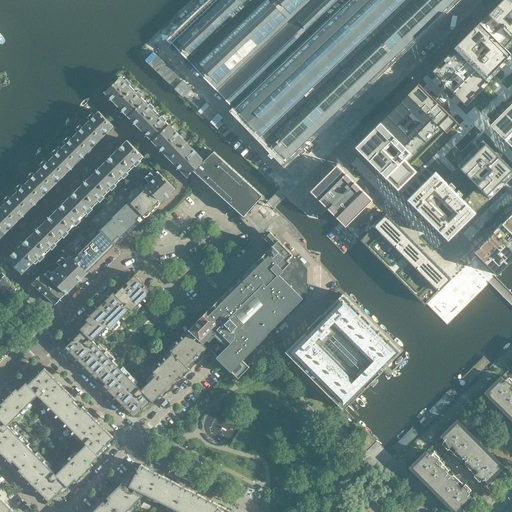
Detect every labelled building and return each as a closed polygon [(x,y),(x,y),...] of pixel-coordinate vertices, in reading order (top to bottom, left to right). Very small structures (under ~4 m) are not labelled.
[(284,161),(454,0),(214,0),(170,42),(284,161)] [(511,0),(502,0),(431,70),(466,106),(482,90),(489,83),(485,79),(511,53),(505,47),(511,39),(511,0)] [(503,45),(477,70),(485,79),(489,83),(482,90),(494,103),(507,115),(511,110),(511,35),(491,15),(485,22),(492,28),(489,31),(503,45)] [(117,105),(131,90),(128,87),(131,84),(126,79),(123,82),(119,78),(105,92),(117,105)] [(408,95),(355,147),(398,190),(416,172),(415,172),(451,137),(447,133),(458,123),(419,83),(407,94),(408,95)] [(129,117),(143,102),(140,99),(143,96),(138,91),(135,94),(131,90),(117,105),(129,117)] [(141,129),(155,115),(152,111),(155,108),(150,103),(147,106),(143,102),(129,117),(141,129)] [(511,102),(490,124),(511,146),(511,102)] [(113,126),(99,112),(95,115),(92,112),(87,117),(90,120),(87,124),(101,138),(113,126)] [(152,141),(167,126),(164,123),(167,120),(162,115),(159,118),(155,115),(141,129),(152,141)] [(101,138),(87,124),(83,127),(80,124),(75,129),(78,132),(75,135),(89,150),(101,138)] [(167,126),(152,141),(170,158),(186,142),(169,125),(167,126)] [(434,168),(405,197),(448,240),(511,176),(511,161),(484,134),(458,160),(459,162),(444,177),(434,168)] [(89,150),(75,135),(71,139),(68,136),(63,141),(66,144),(63,147),(77,162),(89,150)] [(142,155),(130,143),(127,140),(115,152),(129,167),(133,163),(136,166),(141,162),(138,159),(142,155)] [(204,160),(186,142),(170,158),(187,176),(193,171),(204,160)] [(77,162),(63,147),(59,151),(56,148),(52,152),(55,155),(51,159),(65,173),(77,162)] [(306,292),(306,269),(270,233),(268,235),(254,222),(246,214),(262,196),(213,151),(204,160),(193,171),(244,217),(251,225),(264,238),(272,246),(219,299),(208,309),(198,319),(198,320),(189,329),(190,331),(208,348),(238,378),(273,342),(268,337),(271,335),(268,332),(269,331),(271,333),(272,334),(280,342),(288,350),(287,351),(343,408),(345,407),(345,406),(364,387),(365,388),(380,373),(379,372),(398,352),(400,351),(398,350),(345,297),(344,296),(343,295),(291,347),(282,339),(272,328),(284,315),(289,310),(302,298),(301,297),(306,292)] [(129,167),(115,152),(103,164),(117,179),(121,175),(124,178),(129,174),(126,171),(129,167)] [(65,173),(51,159),(47,162),(44,159),(40,164),(43,167),(39,171),(53,185),(65,173)] [(117,179),(103,164),(91,176),(105,191),(109,187),(112,190),(117,185),(114,182),(117,179)] [(338,165),(311,191),(346,226),(373,200),(338,165)] [(53,185),(39,171),(35,174),(32,171),(28,176),(31,179),(27,182),(41,197),(53,185)] [(175,188),(172,186),(159,173),(156,177),(151,172),(147,176),(152,181),(146,186),(161,202),(175,188)] [(105,191),(91,176),(79,188),(94,202),(97,199),(100,202),(105,197),(102,194),(105,191)] [(41,197),(27,182),(23,186),(20,183),(16,188),(19,191),(15,194),(29,209),(41,197)] [(161,202),(146,186),(143,183),(131,191),(127,199),(145,217),(149,215),(150,212),(155,207),(158,206),(161,202)] [(94,202),(79,188),(67,200),(82,214),(85,210),(88,213),(93,209),(90,206),(94,202)] [(145,217),(127,199),(120,192),(92,220),(98,226),(116,245),(145,217)] [(29,209),(15,194),(12,198),(9,195),(4,199),(7,202),(3,206),(18,221),(29,209)] [(82,214),(67,200),(55,211),(70,226),(73,222),(76,225),(81,221),(78,218),(82,214)] [(18,221),(3,206),(0,209),(0,228),(5,233),(18,221)] [(70,226),(55,211),(44,223),(58,238),(61,234),(64,237),(69,232),(66,229),(70,226)] [(511,212),(472,252),(495,276),(511,259),(511,212)] [(386,217),(362,241),(426,305),(450,281),(386,217)] [(58,238),(44,223),(32,235),(46,249),(50,246),(53,249),(57,244),(54,241),(58,238)] [(88,272),(116,245),(98,226),(69,254),(69,255),(72,257),(88,272)] [(46,249),(32,235),(19,248),(33,262),(38,258),(41,261),(45,256),(42,253),(46,249)] [(11,255),(7,259),(22,274),(33,262),(19,248),(15,252),(14,252),(11,255)] [(88,272),(72,257),(68,261),(63,256),(57,262),(62,267),(58,270),(74,285),(83,277),(88,272)] [(74,285),(58,270),(53,275),(48,270),(45,273),(66,293),(74,285)] [(43,294),(54,283),(42,273),(32,283),(43,294)] [(132,311),(151,292),(134,274),(115,294),(132,311)] [(17,288),(11,282),(4,275),(0,279),(0,288),(8,297),(17,288)] [(55,304),(66,294),(54,283),(43,294),(55,304)] [(132,311),(115,294),(113,292),(93,312),(110,329),(112,331),(120,322),(118,320),(122,317),(124,319),(132,311)] [(128,376),(95,343),(110,329),(93,312),(81,323),(83,325),(72,337),(73,339),(65,347),(111,393),(128,376)] [(188,367),(208,348),(190,331),(171,350),(188,367)] [(170,389),(190,369),(188,367),(171,350),(163,358),(165,360),(161,364),(159,362),(151,370),(153,372),(170,389)] [(458,380),(466,388),(492,362),(484,354),(458,380)] [(67,391),(56,379),(44,368),(28,384),(26,382),(22,386),(21,384),(8,396),(25,413),(40,398),(50,408),(67,391)] [(158,401),(170,389),(153,372),(138,386),(128,376),(111,393),(134,417),(143,408),(145,410),(156,399),(158,401)] [(511,387),(511,385),(511,383),(502,377),(501,377),(485,392),(511,419),(511,387)] [(418,419),(426,427),(460,394),(452,386),(418,419)] [(90,414),(82,406),(67,391),(50,408),(73,431),(90,414)] [(43,461),(10,428),(25,413),(8,396),(0,404),(0,451),(26,478),(43,461)] [(105,446),(113,437),(90,414),(73,431),(83,441),(68,456),(85,473),(97,461),(95,459),(107,447),(105,446)] [(502,466),(486,450),(457,421),(441,436),(442,437),(449,449),(451,446),(477,472),(474,475),(486,482),(487,482),(502,466)] [(388,448),(396,456),(420,433),(412,425),(388,448)] [(462,487),(454,479),(436,461),(438,459),(426,452),(426,451),(410,467),(454,511),(456,511),(472,497),(471,497),(464,485),(462,487)] [(73,485),(85,473),(68,456),(53,471),(43,461),(26,478),(49,501),(57,493),(59,495),(71,483),(73,485)] [(147,496),(158,474),(140,464),(118,486),(136,503),(145,495),(147,496)] [(172,509),(184,486),(158,474),(147,496),(172,509)] [(95,511),(127,511),(136,503),(118,486),(107,497),(107,498),(103,501),(93,510),(95,511)] [(178,511),(201,511),(213,501),(184,486),(172,509),(178,511)] [(14,511),(3,500),(0,497),(0,511),(14,511)] [(233,511),(213,501),(201,511),(233,511)]
